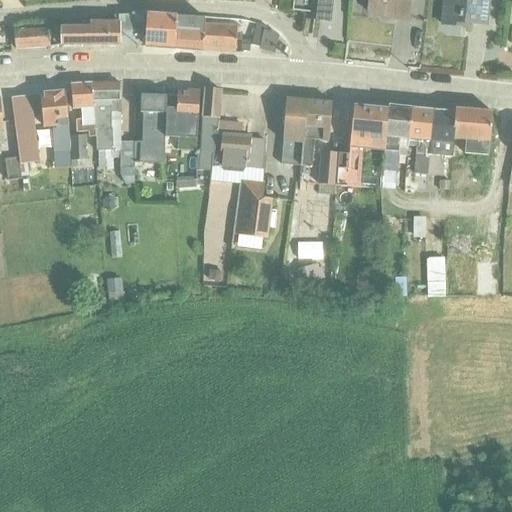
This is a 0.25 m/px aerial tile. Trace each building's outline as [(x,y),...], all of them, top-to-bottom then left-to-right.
[(318,0),(316,21),(332,23),(334,0),(318,0)] [(368,0),(367,12),(389,15),(389,19),(410,21),(412,0),(368,0)] [(444,0),(442,25),(470,28),(470,24),(487,26),(489,0),(444,0)] [(143,45),(144,15),(109,16),(110,23),(91,23),(91,27),(62,28),(62,46),(143,45)] [(144,15),(143,45),(143,47),(175,49),(177,17),(148,15),(148,16),(144,15)] [(177,17),(175,49),(203,51),(205,25),(206,18),(177,17)] [(205,25),(203,51),(236,54),(237,41),(241,41),(242,27),(205,25)] [(262,48),(267,30),(267,27),(257,25),(253,42),(251,42),(242,41),(242,52),(250,52),(251,46),(260,48),(262,48)] [(49,29),(14,31),(16,50),(50,48),(49,29)] [(262,48),(260,48),(259,51),(275,53),(279,35),(270,31),(267,30),(262,48)] [(120,83),(92,84),(96,137),(97,151),(99,151),(99,171),(115,170),(115,150),(121,150),(121,142),(120,83)] [(96,137),(92,84),(72,86),(73,110),(82,109),(82,119),(76,120),(77,133),(89,133),(89,137),(96,137)] [(177,108),(174,138),(178,138),(177,148),(196,150),(200,92),(178,90),(177,108)] [(212,171),(219,123),(222,92),(205,90),(198,170),(212,171)] [(66,92),(42,95),(45,128),(53,128),(56,169),(71,168),(70,152),(71,152),(70,135),(66,92)] [(142,142),(121,142),(121,150),(121,174),(125,184),(135,184),(135,164),(165,164),(166,137),(167,108),(167,96),(141,95),(141,113),(143,113),(142,142)] [(19,158),(22,177),(29,176),(28,164),(39,163),(31,96),(11,98),(19,158)] [(301,167),(306,101),(287,99),(281,165),(301,167)] [(306,101),(301,167),(313,168),(315,141),(329,142),(332,103),(306,101)] [(385,150),(389,110),(354,107),(350,147),(385,150)] [(389,110),(385,150),(381,181),(396,182),(399,156),(406,156),(408,146),(411,109),(389,107),(389,110)] [(167,108),(166,137),(174,138),(177,108),(167,108)] [(411,109),(408,146),(417,147),(413,192),(425,194),(427,175),(434,112),(411,109)] [(455,114),(451,167),(450,192),(463,194),(466,161),(465,161),(466,155),(488,156),(492,113),(456,109),(455,114)] [(434,112),(427,175),(443,177),(444,166),(451,167),(455,114),(434,112)] [(219,123),(212,171),(211,181),(240,185),(242,167),(249,168),(251,139),(241,138),(242,125),(219,123)] [(87,135),(70,135),(71,152),(73,168),(77,167),(77,161),(88,160),(87,135)] [(251,139),(249,168),(263,170),(266,140),(251,139)] [(319,185),(336,187),(337,187),(340,154),(321,152),(318,185),(319,185)] [(22,177),(19,158),(5,160),(8,181),(22,179),(22,177)] [(242,167),(240,185),(234,235),(269,239),(270,228),(274,229),(276,210),(273,210),(274,199),(263,198),(265,181),(263,181),(265,170),(263,170),(249,168),(242,167)] [(336,187),(319,185),(318,194),(336,196),(336,187)] [(316,213),(333,216),(336,202),(318,199),(316,213)] [(424,218),(413,217),(414,238),(425,238),(424,218)] [(119,232),(109,233),(112,258),(122,257),(119,232)] [(302,256),(328,256),(327,237),(302,237),(302,256)] [(445,258),(427,259),(427,297),(445,297),(445,258)] [(466,272),(465,294),(477,295),(477,297),(497,298),(497,260),(476,260),(476,261),(473,261),(473,273),(466,272)] [(317,264),(296,270),(300,286),(324,278),(321,268),(318,268),(317,264)] [(414,293),(413,271),(398,271),(399,293),(414,293)] [(122,277),(106,278),(108,304),(124,304),(122,277)]
